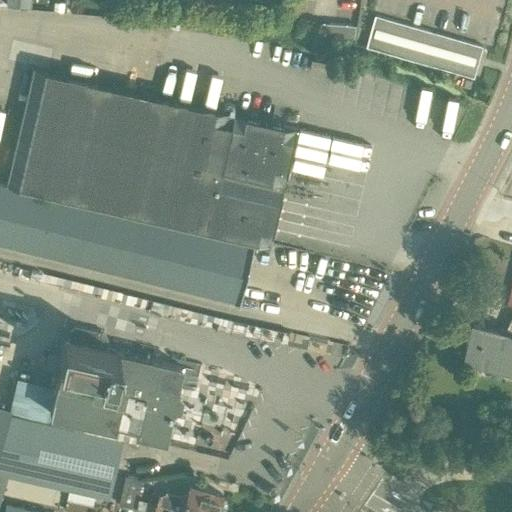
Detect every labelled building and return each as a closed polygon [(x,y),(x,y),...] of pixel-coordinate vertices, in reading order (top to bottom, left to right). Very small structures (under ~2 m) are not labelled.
[(375,14),(366,45),(474,76),(483,45),(375,14)] [(356,23),(329,22),(328,33),(355,35),(356,23)] [(312,58),(309,69),(333,74),(335,64),(312,58)] [(33,65),(7,182),(269,243),(296,126),(45,68),(47,61),(38,59),(37,66),(33,65)] [(0,184),(0,243),(238,302),(250,250),(252,245),(252,244),(58,196),(57,198),(0,184)] [(471,323),(463,354),(510,366),(511,356),(511,285),(508,303),(511,304),(511,313),(504,330),(498,328),(497,330),(471,323)] [(120,313),(117,332),(151,337),(154,317),(120,313)] [(0,493),(7,471),(19,474),(50,481),(46,498),(66,503),(65,509),(78,511),(84,511),(86,507),(93,509),(97,492),(107,494),(108,494),(121,434),(122,432),(122,430),(123,428),(123,426),(124,424),(124,422),(137,425),(136,427),(136,429),(136,431),(148,434),(147,438),(160,441),(161,437),(165,438),(168,422),(172,407),(179,405),(181,395),(176,390),(181,367),(182,365),(124,352),(126,341),(112,338),(112,340),(106,339),(107,337),(104,333),(76,326),(72,329),(69,339),(64,338),(61,353),(57,370),(54,383),(49,405),(46,418),(7,409),(0,407),(0,493)] [(136,506),(138,498),(143,479),(125,474),(119,503),(136,507),(136,506)] [(148,500),(162,504),(173,507),(189,511),(216,511),(218,509),(217,509),(222,493),(188,483),(184,496),(165,490),(164,493),(151,489),(148,500)] [(148,500),(145,510),(152,511),(159,511),(162,504),(148,500)] [(46,511),(6,501),(4,506),(2,511),(46,511)]
